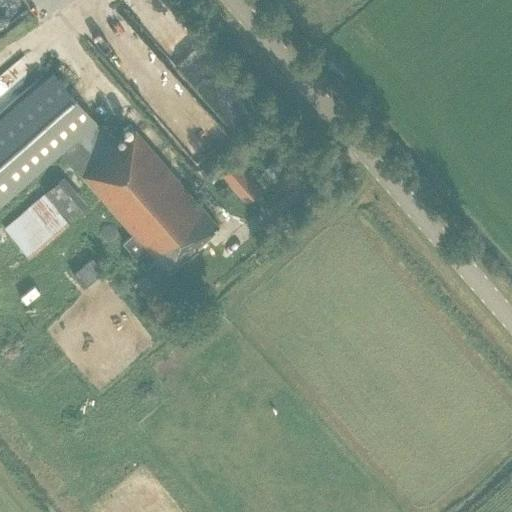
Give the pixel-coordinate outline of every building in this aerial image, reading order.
[(166,271),(218,225),(135,129),(116,146),(94,122),(95,121),(52,72),(0,118),(0,204),(61,151),(140,242),(131,250),(145,267),(155,259),(166,271)] [(198,165),(229,140),(195,98),(164,124),(198,165)] [(221,174),(245,202),(260,188),(236,161),(221,174)] [(85,204),(62,178),(4,228),(27,254),(59,228),(58,226),(85,204)] [(87,291),(108,275),(92,256),(72,273),(87,291)]
